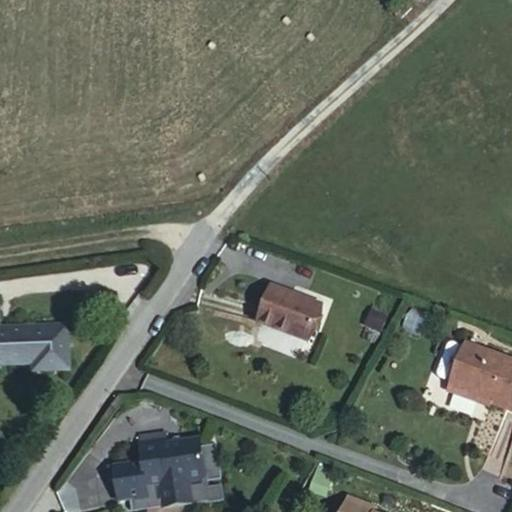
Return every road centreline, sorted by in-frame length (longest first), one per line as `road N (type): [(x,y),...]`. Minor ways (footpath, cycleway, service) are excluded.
road 1 (unclassified): [(16,511),(147,315),(267,159),(439,0)]
road 2 (unknown): [(112,368),(474,500)]
